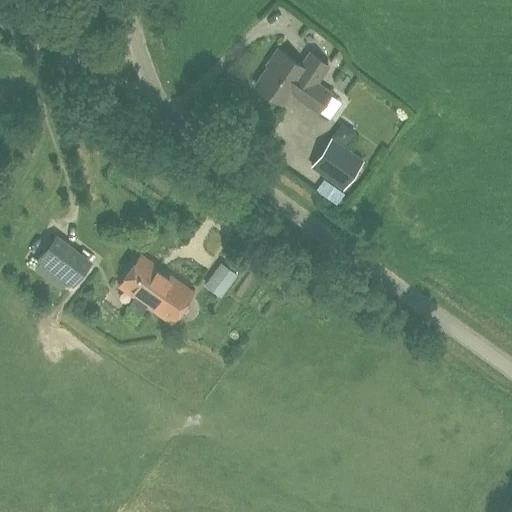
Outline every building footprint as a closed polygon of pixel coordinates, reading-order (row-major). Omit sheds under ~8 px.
[(300,64),(277,47),(266,63),(267,64),(254,84),(281,103),(290,91),(318,111),(331,92),(315,82),(328,64),(310,51),(300,64)] [(413,180),(434,144),(345,95),(325,131),(413,180)] [(311,166),(343,189),(363,161),(331,138),(311,166)] [(53,235),(37,257),(72,284),(88,262),(53,235)] [(139,253),(118,283),(134,294),(126,305),(138,314),(146,303),(170,320),(191,290),(139,253)] [(205,284),(221,296),(237,275),(221,263),(205,284)]
